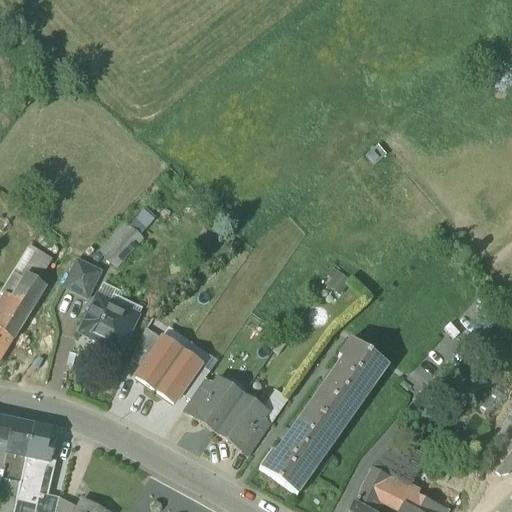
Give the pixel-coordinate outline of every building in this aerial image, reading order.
[(97,257),(115,273),(143,242),(125,226),(97,257)] [(99,275),(76,264),(63,290),(86,301),(99,275)] [(0,307),(0,334),(12,342),(46,290),(22,274),(0,307)] [(135,324),(107,310),(110,305),(96,298),(78,336),(119,356),(135,324)] [(130,363),(142,371),(160,343),(145,333),(130,363)] [(0,360),(12,342),(0,334),(0,360)] [(134,382),(154,394),(180,356),(160,343),(142,371),(134,382)] [(341,362),(274,457),(270,455),(258,471),(296,498),(387,369),(349,343),(337,359),(341,362)] [(199,369),(180,356),(154,394),(173,408),(180,397),(199,369)] [(208,375),(199,369),(180,397),(189,403),(208,375)] [(203,383),(183,413),(193,419),(213,390),(203,383)] [(193,419),(192,420),(215,436),(241,399),(218,383),(213,390),(193,419)] [(277,397),(259,422),(269,429),(286,404),(277,397)] [(241,399),(215,436),(238,452),(259,422),(264,415),(241,399)] [(33,428),(0,421),(0,448),(7,450),(8,446),(12,447),(10,457),(24,461),(33,428)] [(485,469),(495,474),(511,452),(511,421),(495,445),(500,450),(485,469)] [(259,422),(239,451),(249,458),(269,429),(259,422)] [(50,432),(33,428),(24,461),(48,466),(48,464),(53,446),(47,444),(50,432)] [(394,445),(370,471),(389,481),(410,492),(428,460),(394,445)] [(511,452),(495,474),(505,482),(511,475),(511,452)] [(48,466),(24,461),(19,486),(15,504),(13,511),(55,511),(58,502),(45,499),(53,465),(48,464),(48,466)] [(389,481),(370,471),(352,505),(349,511),(372,511),(377,504),(389,481)] [(410,492),(389,481),(377,504),(391,511),(407,511),(416,498),(417,496),(410,492)] [(19,486),(1,482),(0,486),(0,500),(15,504),(19,486)] [(444,511),(416,498),(407,511),(444,511)] [(76,511),(58,502),(55,511),(76,511)] [(99,511),(81,502),(76,511),(99,511)]
